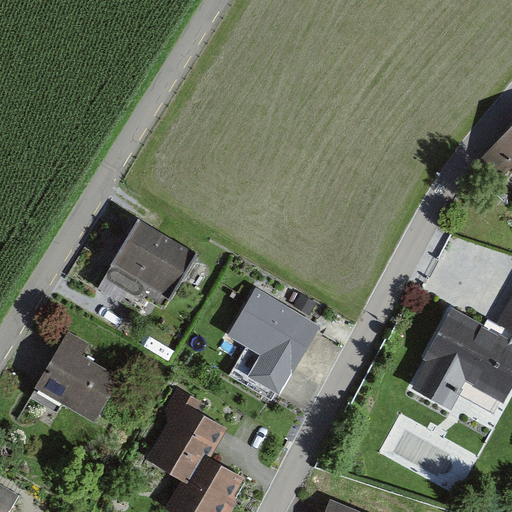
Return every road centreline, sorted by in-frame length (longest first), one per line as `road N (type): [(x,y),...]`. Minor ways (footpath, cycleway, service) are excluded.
road 1 (residential): [(270,511),(447,189),(511,102)]
road 2 (residential): [(0,367),(227,0)]
